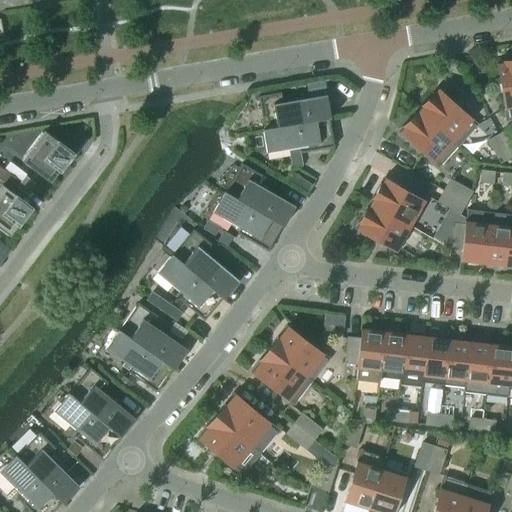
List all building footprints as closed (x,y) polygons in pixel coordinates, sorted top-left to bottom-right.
[(511,119),(511,58),(497,61),(507,120),(511,119)] [(475,125),(435,89),(416,109),(457,146),(475,125)] [(328,118),(325,95),(282,103),(280,92),(257,96),(263,129),(328,118)] [(457,146),(416,109),(398,129),(439,166),(457,146)] [(333,147),(328,118),(263,129),(267,152),(298,146),(300,153),(333,147)] [(511,155),(511,132),(509,128),(498,134),(510,156),(511,155)] [(50,182),(72,153),(44,131),(21,161),(50,182)] [(510,156),(498,134),(487,140),(499,162),(510,156)] [(293,206),(256,184),(261,175),(241,163),(224,192),(282,225),(293,206)] [(492,183),(493,172),(481,170),(479,182),(492,183)] [(511,185),(511,173),(502,173),(501,184),(511,185)] [(25,195),(34,183),(25,176),(16,188),(25,195)] [(409,226),(423,202),(382,179),(368,203),(409,226)] [(471,192),(449,179),(443,191),(465,203),(471,192)] [(31,207),(1,185),(0,186),(0,229),(9,236),(31,207)] [(459,214),(465,203),(443,191),(437,202),(459,214)] [(282,225),(224,192),(213,212),(240,228),(237,234),(267,251),(282,225)] [(409,226),(368,203),(355,226),(396,250),(409,226)] [(483,262),(489,212),(467,209),(465,225),(462,250),(461,260),(483,262)] [(505,265),(510,214),(489,212),(483,262),(505,265)] [(462,250),(465,225),(452,223),(449,248),(462,250)] [(237,280),(204,252),(211,244),(193,229),(171,255),(222,297),(237,280)] [(222,297),(171,255),(157,272),(181,293),(177,298),(204,320),(222,297)] [(186,349),(157,329),(150,324),(156,316),(137,302),(118,330),(173,368),(186,349)] [(321,355),(287,329),(284,327),(267,348),(305,377),(321,355)] [(379,377),(384,331),(361,329),(360,339),(357,364),(355,379),(378,382),(379,377)] [(173,368),(118,330),(105,348),(131,367),(127,372),(156,392),(173,368)] [(399,380),(404,334),(384,331),(379,377),(399,380)] [(420,387),(421,382),(426,336),(404,334),(399,380),(398,384),(420,387)] [(443,377),(448,339),(426,336),(421,382),(443,385),(444,377),(443,377)] [(357,364),(360,339),(347,337),(344,362),(357,364)] [(464,380),(469,341),(448,339),(443,377),(444,377),(464,380)] [(485,394),(491,344),(469,341),(464,380),(463,392),(485,394)] [(508,385),(511,352),(511,346),(491,344),(485,394),(507,397),(508,385)] [(311,381),(305,377),(267,348),(251,370),(294,403),(311,381)] [(134,418),(100,390),(107,382),(89,367),(68,393),(119,435),(134,418)] [(119,435),(68,393),(53,410),(78,431),(73,436),(100,458),(119,435)] [(277,432),(231,394),(213,416),(250,446),(259,453),(277,432)] [(373,418),(375,407),(362,405),(360,417),(373,418)] [(395,421),(396,409),(383,408),(382,419),(395,421)] [(407,422),(408,411),(396,409),(395,421),(407,422)] [(438,426),(439,414),(426,413),(425,424),(438,426)] [(321,429),(301,414),(293,423),(313,439),(321,429)] [(450,427),(451,416),(439,414),(438,426),(450,427)] [(250,446),(213,416),(197,436),(233,466),(250,446)] [(481,431),(482,419),(469,418),(468,429),(481,431)] [(355,447),(362,423),(350,419),(343,443),(355,447)] [(493,432),(494,421),(482,419),(481,431),(493,432)] [(313,439),(293,423),(285,433),(305,449),(313,439)] [(78,486),(47,456),(55,448),(38,431),(15,455),(62,502),(78,486)] [(426,470),(434,446),(422,442),(414,466),(426,470)] [(438,474),(446,450),(434,446),(426,470),(438,474)] [(369,508),(381,469),(385,458),(361,450),(345,501),(368,508),(369,508)] [(51,511),(62,502),(15,455),(0,469),(0,472),(21,494),(16,499),(29,511),(51,511)] [(327,492),(335,468),(323,464),(315,488),(327,492)] [(391,511),(403,476),(381,469),(369,508),(368,508),(366,511),(391,511)] [(458,511),(467,484),(444,477),(433,511),(458,511)] [(482,511),(490,492),(467,484),(458,511),(482,511)]
